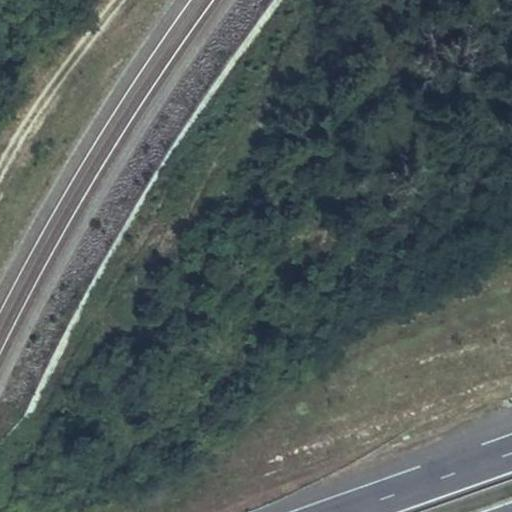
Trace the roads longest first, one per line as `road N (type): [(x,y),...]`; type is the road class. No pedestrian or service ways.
road 1 (track): [(118,0),(53,83),(0,173)]
road 2 (motorway): [(511,453),(346,511)]
